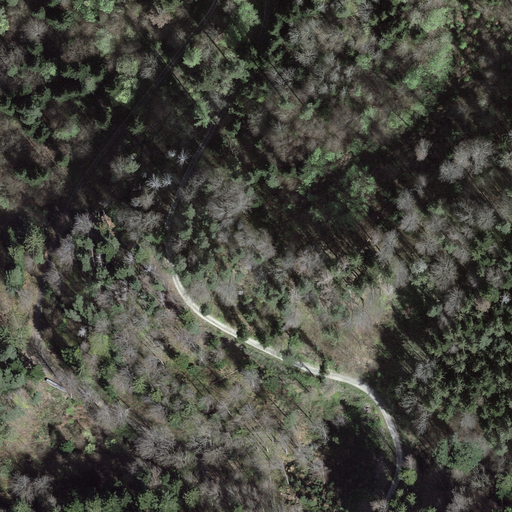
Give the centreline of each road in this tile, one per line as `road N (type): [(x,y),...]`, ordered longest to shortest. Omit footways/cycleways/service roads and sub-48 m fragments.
road 1 (track): [(266,0),(257,44),(174,203),(168,257),(202,316),(376,397),(402,460),(382,511)]
road 2 (track): [(214,0),(72,197),(36,314),(40,354)]
road 3 (track): [(40,354),(53,373),(191,453),(212,476)]
